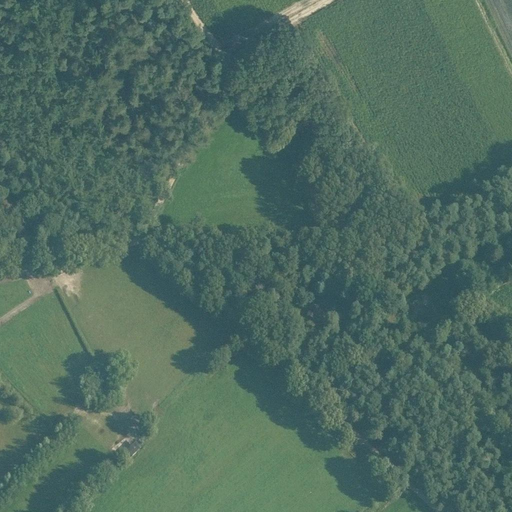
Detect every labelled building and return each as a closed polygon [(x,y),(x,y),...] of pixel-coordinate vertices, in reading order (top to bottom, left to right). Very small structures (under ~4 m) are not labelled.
[(308,98),(299,99),(300,121),(309,120),(308,98)] [(424,262),(434,256),(425,240),(400,253),(411,271),(417,267),(418,269),(426,265),(424,262)] [(336,306),(319,299),(316,308),(311,306),(307,317),(322,323),(325,313),(327,313),(328,311),(334,313),(336,306)] [(415,310),(405,316),(413,332),(438,318),(428,301),(421,304),(420,303),(413,307),(415,310)] [(335,326),(336,325),(339,326),(343,317),(339,316),(338,318),(334,316),(334,315),(333,315),(333,316),(330,323),(335,326)] [(133,439),(127,442),(131,450),(136,447),(133,439)]
